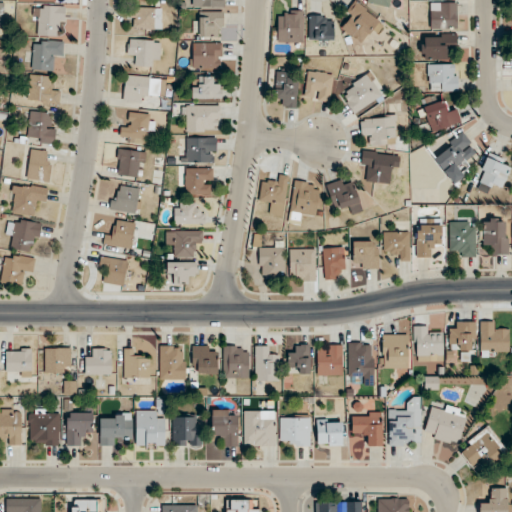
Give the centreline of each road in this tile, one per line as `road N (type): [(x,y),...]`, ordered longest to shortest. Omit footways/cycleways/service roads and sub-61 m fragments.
road 1 (tertiary): [(0,313),(306,314),(511,290)]
road 2 (residential): [(447,511),(441,489),(415,477),(0,477)]
road 3 (residential): [(224,313),(250,135),(259,0)]
road 4 (residential): [(69,313),(98,0)]
road 5 (residential): [(511,125),(490,102),(486,0)]
